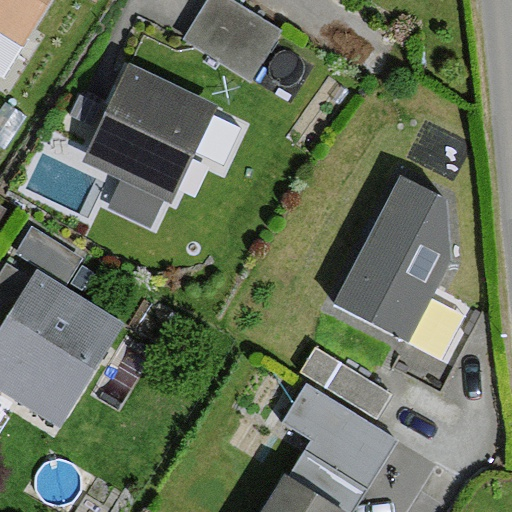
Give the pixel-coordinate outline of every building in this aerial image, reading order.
[(0,0),(0,39),(27,57),(63,0),(70,0),(90,12),(97,0),(0,0)] [(280,42),(212,1),(183,49),(250,90),(280,42)] [(229,120),(133,72),(83,170),(121,189),(108,216),(148,236),(163,206),(182,215),(229,120)] [(454,270),(454,213),(407,188),(337,317),(407,355),(454,270)] [(70,282),(82,253),(30,232),(18,262),(70,282)] [(122,336),(41,282),(0,343),(0,398),(56,435),(122,336)] [(331,511),(290,486),(273,511),(331,511)]
